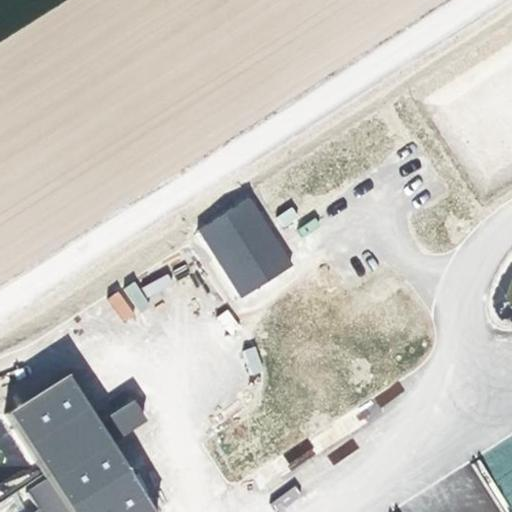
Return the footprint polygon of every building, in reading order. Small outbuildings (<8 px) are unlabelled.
[(239,297),(294,265),(252,195),(198,227),(239,297)] [(123,290),(109,296),(119,322),(133,317),(123,290)] [(243,350),(250,375),(263,371),(256,346),(243,350)] [(156,511),(115,440),(148,421),(135,399),(99,419),(72,374),(10,409),(49,476),(26,489),(38,510),(35,511),(156,511)] [(283,453),(291,467),(315,452),(306,438),(283,453)] [(279,511),(301,494),(293,484),(271,502),(279,511)]
